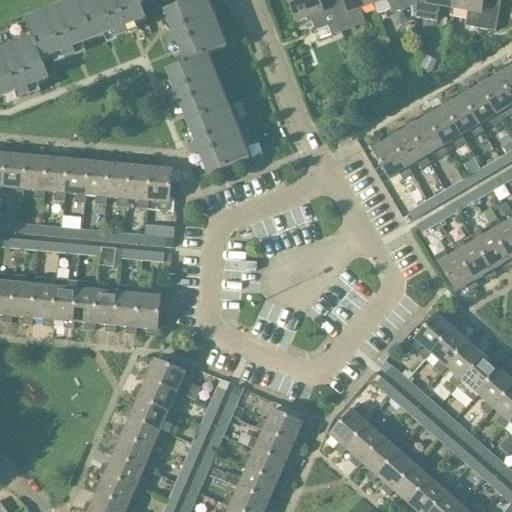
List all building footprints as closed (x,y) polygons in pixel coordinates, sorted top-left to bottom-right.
[(32,39),(0,51),(0,99),(17,93),(20,99),(30,95),(28,88),(49,80),(42,61),(62,53),(65,60),(76,56),(73,49),(114,33),(117,39),(127,35),(125,29),(146,20),(141,7),(158,0),(76,0),(24,21),(32,39)] [(207,0),(194,0),(164,12),(173,33),(166,36),(170,46),(177,44),(185,64),(167,71),(175,93),(168,95),(172,106),(179,103),(196,145),(189,147),(193,158),(200,155),(208,177),(250,160),(208,56),(227,49),(207,0)] [(331,36),(342,32),(330,0),(288,0),(296,21),(310,16),(316,32),(328,27),(331,36)] [(373,4),(371,0),(337,0),(332,2),(331,0),(330,0),(342,32),(366,24),(360,9),(373,4)] [(371,0),(373,4),(385,0),(386,0),(392,15),(413,7),(414,18),(412,0),(371,0)] [(454,9),(455,0),(412,0),(414,18),(437,22),(440,7),(454,9)] [(455,0),(454,9),(468,12),(465,27),(490,32),(494,0),(455,0)] [(420,70),(431,74),(436,62),(425,58),(420,70)] [(511,100),(511,68),(506,72),(503,66),(494,71),(498,77),(511,100)] [(497,116),(498,116),(506,110),(511,117),(511,116),(511,100),(498,77),(489,82),(485,77),(476,82),(480,88),(480,87),(497,116)] [(479,126),(480,126),(489,121),(493,128),(502,122),(498,116),(497,116),(480,87),(480,88),(471,93),(467,87),(458,93),(462,98),(479,126)] [(440,103),(444,109),(461,137),(462,137),(471,131),(475,138),(484,133),(480,126),(479,126),(462,98),(453,104),(449,98),(440,103)] [(444,109),(435,114),(431,108),(422,114),(426,119),(443,148),(444,147),(453,142),(457,149),(466,144),(462,137),(461,137),(444,109)] [(414,119),(405,124),(408,130),(425,158),(426,158),(435,153),(439,160),(448,154),(444,147),(443,148),(426,119),(417,125),(414,119)] [(407,169),(408,169),(417,163),(421,170),(430,165),(426,158),(425,158),(408,130),(399,135),(396,130),(387,135),(390,141),(391,140),(407,169)] [(412,175),(408,169),(407,169),(391,140),(390,141),(381,146),(378,140),(369,146),(389,180),(399,174),(403,181),(412,175)] [(3,189),(4,189),(14,190),(13,198),(24,199),(24,191),(27,158),(26,158),(16,157),(16,150),(6,150),(6,156),(3,189)] [(24,191),(35,192),(34,200),(44,201),(45,193),(44,193),(48,160),(47,160),(37,159),(37,152),(27,151),(26,158),(27,158),(24,191)] [(504,168),(511,163),(511,152),(500,160),(504,168)] [(44,193),(45,193),(55,194),(55,202),(65,203),(66,195),(65,195),(68,162),(57,161),(58,154),(48,153),(47,160),(48,160),(44,193)] [(65,195),(66,195),(76,196),(75,204),(86,205),(86,197),(89,164),(88,164),(78,163),(79,156),(68,155),(68,162),(65,195)] [(86,197),(97,198),(96,206),(106,207),(107,199),(106,199),(110,166),(109,166),(99,165),(99,158),(89,157),(88,164),(89,164),(86,197)] [(106,199),(107,199),(117,200),(117,208),(127,209),(128,201),(127,201),(130,168),(120,167),(120,160),(110,159),(109,166),(110,166),(106,199)] [(500,160),(482,171),(486,178),(504,168),(500,160)] [(127,201),(128,201),(138,202),(137,210),(148,211),(149,203),(148,203),(151,170),(140,169),(141,162),(130,161),(130,168),(127,201)] [(151,163),(151,170),(148,203),(149,203),(159,204),(158,212),(169,213),(172,172),(161,170),(162,164),(151,163)] [(468,189),(486,178),(482,171),(464,181),(468,189)] [(493,192),(511,181),(506,174),(488,184),(493,192)] [(451,200),(468,189),(464,181),(446,192),(451,200)] [(475,203),(493,192),(488,184),(471,195),(475,203)] [(433,210),(451,200),(446,192),(428,202),(433,210)] [(457,213),(475,203),(471,195),(453,205),(457,213)] [(414,221),(433,210),(428,202),(409,213),(411,215),(414,221)] [(453,205),(435,216),(439,224),(457,213),(453,205)] [(411,215),(404,219),(407,225),(414,221),(411,215)] [(439,224),(435,216),(417,226),(422,234),(439,224)] [(489,226),(493,233),(494,233),(510,261),(511,261),(511,260),(511,222),(502,228),(498,221),(489,226)] [(0,233),(20,235),(21,226),(0,224),(0,226),(0,233)] [(41,237),(42,228),(21,226),(20,235),(41,237)] [(62,239),(62,230),(42,228),(41,237),(62,239)] [(82,241),(83,232),(62,230),(62,239),(82,241)] [(471,237),(475,243),(476,243),(492,272),(493,271),(502,266),(505,272),(511,267),(511,263),(511,261),(510,261),(494,233),(493,233),(484,238),(480,231),(471,237)] [(103,243),(104,234),(83,232),(82,241),(103,243)] [(124,244),(125,236),(104,234),(103,243),(124,244)] [(144,246),(145,237),(125,236),(124,244),(144,246)] [(145,237),(144,246),(165,248),(165,239),(145,237)] [(0,248),(18,250),(18,241),(0,239),(0,248)] [(18,241),(18,250),(39,252),(39,243),(18,241)] [(474,282),(475,282),(484,277),(487,282),(496,277),(493,271),(492,272),(476,243),(475,243),(466,249),(462,242),(453,247),(457,254),(458,254),(474,282)] [(39,243),(39,252),(59,254),(60,245),(39,243)] [(60,245),(59,254),(80,256),(81,247),(60,245)] [(81,247),(80,256),(101,258),(102,249),(81,247)] [(114,268),(116,250),(102,249),(101,258),(100,267),(114,268)] [(142,261),(143,252),(122,251),(121,260),(142,261)] [(164,254),(143,252),(142,261),(163,263),(164,254)] [(478,288),(475,282),(474,282),(458,254),(457,254),(448,259),(444,252),(435,258),(456,293),(466,287),(469,293),(478,288)] [(0,275),(0,316),(2,317),(1,323),(12,324),(12,318),(15,285),(4,284),(5,276),(0,275)] [(36,287),(35,287),(25,286),(26,278),(15,277),(15,285),(12,318),(23,319),(22,325),(33,326),(33,320),(36,287)] [(57,289),(56,289),(46,288),(46,280),(36,279),(35,287),(36,287),(33,320),(44,321),(43,327),(53,328),(54,322),(53,322),(57,289)] [(57,281),(56,289),(57,289),(53,322),(54,322),(64,323),(64,329),(74,330),(75,324),(74,323),(77,291),(66,290),(67,282),(57,281)] [(77,283),(77,291),(74,323),(75,324),(85,325),(84,331),(95,332),(95,326),(95,325),(98,293),(97,292),(87,292),(88,284),(77,283)] [(98,285),(97,292),(98,293),(95,325),(95,326),(106,327),(105,333),(115,334),(116,327),(115,327),(119,294),(118,294),(108,293),(108,285),(98,285)] [(139,296),(128,295),(129,287),(119,287),(118,294),(119,294),(115,327),(116,327),(126,328),(126,335),(136,336),(137,329),(136,329),(139,296)] [(140,288),(139,296),(136,329),(137,329),(147,330),(147,337),(157,338),(161,298),(149,297),(150,289),(140,288)] [(453,330),(452,330),(445,323),(449,318),(441,311),(415,341),(423,348),(418,355),(426,361),(431,355),(453,330)] [(442,375),(447,369),(446,369),(468,344),(468,343),(460,337),(464,332),(457,325),(452,330),(453,330),(431,355),(439,362),(434,368),(442,375)] [(457,389),(463,383),(462,382),(484,357),(476,350),(480,345),(472,338),(468,343),(468,344),(446,369),(447,369),(455,376),(449,382),(457,389)] [(462,382),(463,383),(470,390),(465,396),(473,402),(478,396),(500,371),(499,371),(491,364),(496,359),(488,352),(484,357),(462,382)] [(177,394),(181,384),(189,387),(193,378),(155,361),(150,372),(144,369),(140,379),(146,382),(147,381),(177,394)] [(478,396),(486,403),(481,409),(488,416),(494,410),(493,410),(511,388),(511,381),(507,378),(511,373),(504,366),(499,371),(500,371),(478,396)] [(386,374),(402,389),(408,382),(392,368),(386,374)] [(391,399),(397,392),(382,379),(376,386),(391,399)] [(169,413),(173,403),(180,406),(185,397),(177,394),(147,381),(146,382),(142,391),(136,388),(132,398),(138,401),(138,400),(169,413)] [(221,381),(218,389),(226,392),(230,385),(221,381)] [(418,402),(424,396),(408,382),(402,389),(418,402)] [(504,430),(509,424),(511,420),(511,388),(493,410),(494,410),(502,417),(496,423),(504,430)] [(210,407),(218,411),(226,392),(218,389),(210,407)] [(407,413),(413,406),(397,392),(391,399),(407,413)] [(232,395),(223,414),(231,418),(240,398),(232,395)] [(433,416),(439,409),(424,396),(418,402),(433,416)] [(176,416),(169,413),(138,400),(138,401),(134,410),(128,408),(124,417),(130,420),(130,419),(161,432),(165,422),(172,425),(176,416)] [(368,426),(360,419),(365,413),(357,406),(330,437),(339,445),(335,449),(342,456),(347,451),(346,451),(368,426)] [(422,426),(428,420),(413,406),(407,413),(422,426)] [(210,430),(218,411),(210,407),(201,427),(210,430)] [(449,430),(455,423),(439,409),(433,416),(449,430)] [(294,445),(294,444),(298,434),(305,437),(309,427),(272,412),(268,422),(260,419),(256,429),(263,432),(264,431),(294,445)] [(223,437),(231,418),(223,414),(215,433),(223,437)] [(168,435),(161,432),(130,419),(130,420),(126,429),(120,427),(116,436),(122,439),(122,438),(152,452),(153,451),(157,441),(164,445),(168,435)] [(358,470),(362,465),(384,440),(383,439),(376,432),(381,426),(373,420),(368,426),(346,451),(347,451),(355,458),(350,463),(358,470)] [(438,440),(444,433),(428,420),(422,426),(438,440)] [(465,443),(470,437),(455,423),(449,430),(465,443)] [(202,449),(210,430),(201,427),(193,446),(202,449)] [(286,464),(286,463),(290,454),(296,456),(300,447),(294,444),(294,445),(264,431),(263,432),(259,441),(252,438),(248,448),(255,451),(256,450),(286,464)] [(215,456),(223,437),(215,433),(207,453),(215,456)] [(374,484),(378,479),(378,478),(400,453),(399,453),(391,446),(396,440),(389,433),(383,439),(384,440),(362,465),(370,472),(366,477),(374,484)] [(454,454),(460,447),(444,433),(438,440),(454,454)] [(480,457),(486,450),(470,437),(465,443),(480,457)] [(144,471),(144,470),(148,461),(156,464),(160,454),(153,451),(152,452),(122,438),(122,439),(118,448),(111,446),(107,455),(113,458),(114,457),(144,471)] [(193,468),(202,449),(193,446),(185,465),(193,468)] [(415,467),(407,460),(412,454),(404,447),(399,453),(400,453),(378,478),(378,479),(386,486),(382,490),(389,497),(394,492),(393,492),(415,467)] [(469,468),(475,461),(460,447),(454,454),(469,468)] [(278,483),(278,482),(282,473),(288,475),(292,466),(286,463),(286,464),(256,450),(255,451),(251,461),(244,457),(240,467),(247,470),(278,483)] [(496,471),(502,464),(486,450),(480,457),(496,471)] [(207,475),(215,456),(207,453),(198,472),(207,475)] [(136,490),(136,489),(140,480),(148,483),(152,473),(144,470),(144,471),(114,457),(113,458),(109,468),(103,465),(99,474),(105,477),(105,476),(136,490)] [(393,492),(394,492),(402,499),(397,504),(405,511),(409,506),(431,481),(430,480),(423,473),(428,467),(420,461),(415,467),(393,492)] [(485,481),(491,475),(475,461),(469,468),(485,481)] [(511,485),(511,484),(511,473),(502,464),(496,471),(511,485)] [(185,488),(193,468),(185,465),(177,484),(185,488)] [(269,502),(270,501),(274,492),(280,494),(284,485),(278,482),(278,483),(247,470),(243,480),(235,476),(231,486),(239,489),(269,502)] [(198,494),(207,475),(198,472),(190,491),(198,494)] [(430,511),(446,494),(438,487),(443,481),(436,474),(430,480),(431,481),(409,506),(416,511),(430,511)] [(500,495),(506,488),(491,475),(485,481),(500,495)] [(128,509),(128,508),(132,499),(139,502),(143,492),(136,489),(136,490),(105,476),(105,477),(101,487),(95,484),(91,494),(97,496),(128,509)] [(177,507),(185,488),(177,484),(168,503),(177,507)] [(451,488),(446,494),(430,511),(458,511),(462,508),(454,501),(459,495),(451,488)] [(511,493),(506,488),(500,495),(511,505),(511,493)] [(240,511),(264,511),(265,511),(268,511),(272,511),(276,504),(270,501),(269,502),(239,489),(235,499),(227,496),(223,505),(231,508),(240,511)] [(186,511),(190,511),(198,494),(190,491),(182,510),(186,511)] [(97,496),(93,506),(87,503),(82,511),(135,511),(128,508),(128,509),(97,496)] [(471,511),(475,509),(467,502),(462,508),(458,511),(471,511)] [(174,511),(177,507),(168,503),(164,511),(174,511)]
